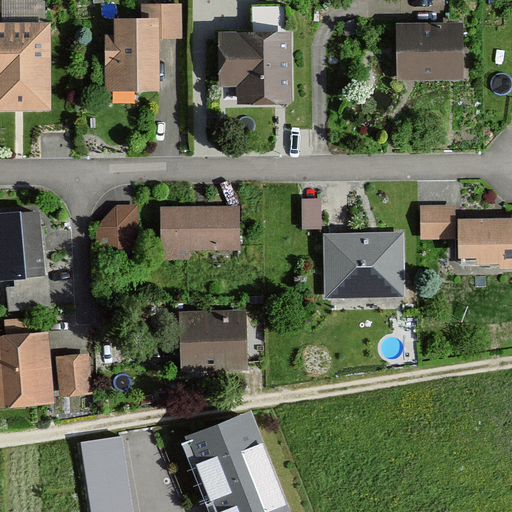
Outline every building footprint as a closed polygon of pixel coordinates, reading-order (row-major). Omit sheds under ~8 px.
[(180,42),(180,4),(123,4),(123,18),(102,18),(102,93),(157,93),(157,42),(180,42)] [(289,112),(289,34),(278,34),(278,9),(251,9),(251,32),(215,32),(215,91),(234,91),(234,112),(289,112)] [(396,81),(468,81),(468,24),(397,24),(396,81)] [(50,29),(0,29),(0,112),(51,112),(50,29)] [(305,229),(324,228),(324,198),(305,198),(305,229)] [(456,244),(456,207),(423,207),(423,244),(456,244)] [(244,208),(163,208),(163,266),(189,267),(189,251),(244,252),(244,208)] [(142,253),(140,209),(97,225),(99,253),(142,253)] [(39,213),(0,216),(0,283),(14,282),(14,289),(6,290),(8,313),(47,310),(39,213)] [(511,222),(462,224),(463,268),(502,267),(502,273),(511,272),(511,222)] [(408,301),(408,235),(326,235),(326,301),(408,301)] [(183,312),(184,376),(260,376),(260,312),(183,312)] [(50,333),(0,336),(0,415),(55,412),(50,333)] [(92,404),(91,358),(55,359),(57,405),(92,404)] [(290,511),(252,413),(187,437),(216,511),(290,511)] [(133,511),(122,436),(80,442),(90,511),(133,511)]
